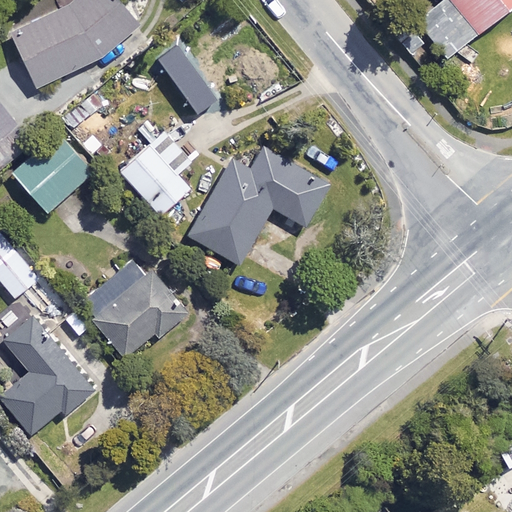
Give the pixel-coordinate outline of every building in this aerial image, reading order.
[(9,34),(35,89),(101,58),(138,26),(115,0),(75,0),(70,5),(9,34)] [(511,0),(447,0),(475,35),(511,5),(511,0)] [(0,104),(0,166),(30,143),(0,104)] [(91,171),(53,131),(9,173),(47,213),(91,171)] [(162,132),(119,171),(159,215),(188,189),(175,175),(190,162),(162,132)] [(306,229),(330,187),(262,147),(248,170),(230,159),(186,235),(237,266),(271,208),(306,229)] [(40,279),(0,229),(0,280),(15,299),(40,279)] [(186,313),(150,270),(142,277),(130,263),(79,305),(123,357),(153,332),(157,337),(186,313)] [(94,390),(36,314),(3,339),(23,365),(0,382),(0,400),(27,436),(58,412),(61,415),(94,390)]
